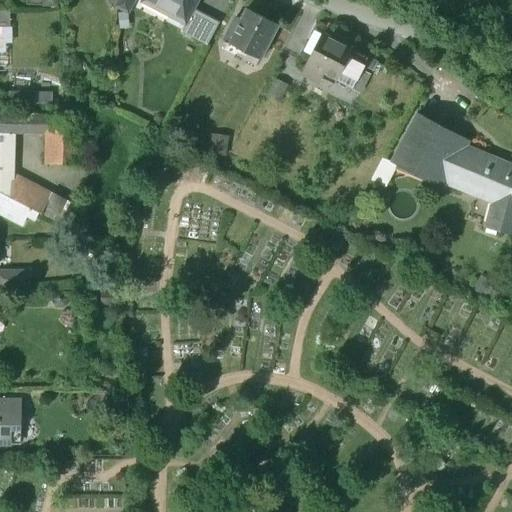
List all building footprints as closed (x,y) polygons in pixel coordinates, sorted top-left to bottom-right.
[(133,0),(118,0),(115,7),(128,13),(133,0)] [(197,0),(143,0),(142,2),(184,24),(185,25),(193,9),(197,0)] [(243,7),(237,18),(232,15),(220,38),(225,41),(222,47),(229,51),(232,45),(260,60),(278,26),(243,7)] [(219,22),(193,9),(185,25),(184,24),(180,32),(207,45),(219,22)] [(0,27),(10,28),(10,11),(0,11),(0,27)] [(351,52),(322,36),(307,66),(324,75),(336,81),(351,52)] [(367,60),(351,52),(336,81),(352,89),(364,66),(367,60)] [(324,75),(307,66),(302,76),(319,85),(324,75)] [(371,70),(364,66),(352,89),(359,93),(371,70)] [(273,73),(264,92),(277,99),(287,81),(273,73)] [(32,117),(7,116),(6,127),(6,133),(13,133),(32,133),(32,117)] [(48,117),(32,117),(32,133),(47,133),(48,117)] [(79,118),(48,117),(47,133),(47,165),(79,165),(79,118)] [(457,139),(418,118),(392,165),(437,183),(438,180),(437,180),(444,161),(446,162),(453,143),(454,143),(457,139)] [(6,127),(0,126),(0,170),(14,171),(13,133),(6,133),(6,127)] [(221,161),(232,136),(214,128),(208,140),(203,138),(197,150),(221,161)] [(454,143),(453,143),(446,162),(444,161),(437,180),(438,180),(479,197),(482,191),(495,196),(486,228),(511,235),(511,164),(510,169),(493,162),(494,160),(454,143)] [(51,194),(14,174),(14,171),(0,170),(0,194),(37,214),(39,215),(51,194)] [(37,214),(0,194),(0,214),(22,226),(26,217),(33,221),(37,214)] [(77,207),(51,194),(39,215),(40,216),(41,215),(66,228),(77,207)] [(28,272),(0,272),(0,289),(27,289),(28,272)] [(22,402),(0,401),(0,443),(11,444),(12,430),(21,430),(22,402)]
